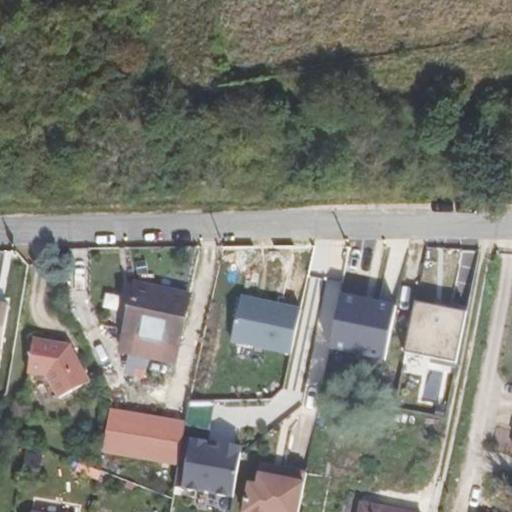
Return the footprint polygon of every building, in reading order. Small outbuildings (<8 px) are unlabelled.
[(125,344),(181,352),(190,285),(133,277),(125,344)] [(384,356),(395,305),(335,293),(324,342),(384,356)] [(309,307),(248,295),(238,345),(299,357),(309,307)] [(461,313),(414,302),(402,353),(450,362),(461,313)] [(0,355),(9,304),(0,303),(0,355)] [(72,346),(34,337),(28,378),(43,378),(56,400),(87,384),(72,346)] [(182,424),(110,411),(102,451),(174,462),(182,424)] [(244,451),(192,437),(178,488),(230,502),(244,451)] [(34,469),(61,475),(65,461),(38,454),(34,469)] [(296,511),(298,501),(310,502),(311,494),(312,482),(275,477),(271,510),(286,511),(296,511)] [(91,511),(93,505),(47,494),(42,511),(91,511)] [(296,511),(308,511),(310,502),(298,501),(296,511)] [(430,511),(431,508),(365,503),(363,511),(430,511)]
